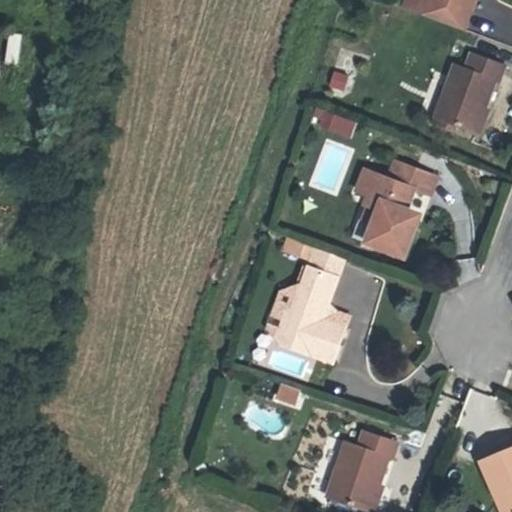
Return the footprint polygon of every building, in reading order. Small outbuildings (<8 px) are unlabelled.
[(399,0),(397,6),(404,9),(407,0),(399,0)] [(458,28),(465,8),(443,0),(407,0),(404,9),(458,28)] [(443,0),(465,8),(468,0),(443,0)] [(511,9),(508,8),(503,18),(483,9),(476,24),(511,40),(511,9)] [(17,64),(21,32),(6,31),(2,62),(17,64)] [(463,68),(452,64),(432,116),(471,131),(491,79),(497,80),(503,64),(497,62),(482,57),(469,52),(463,68)] [(482,57),(497,62),(499,57),(484,52),(482,57)] [(333,68),(327,88),(342,92),(348,73),(333,68)] [(316,107),(310,126),(350,138),(356,119),(316,107)] [(367,228),(360,247),(398,261),(410,229),(396,224),(408,193),(424,199),(431,180),(387,163),(380,182),(358,175),(350,194),(363,199),(359,211),(371,215),(367,228)] [(354,223),(367,228),(371,215),(359,211),(354,223)] [(311,250),(303,271),(330,281),(338,259),(311,250)] [(456,259),(459,279),(476,277),(473,256),(456,259)] [(277,348),(324,365),(337,331),(315,323),(330,281),(303,271),(290,309),(277,317),(271,333),(277,348)] [(374,358),(377,383),(413,379),(410,354),(374,358)] [(273,399),(295,406),(301,388),(279,381),(273,399)] [(317,507),(331,511),(361,511),(378,465),(382,467),(386,453),(353,441),(348,454),(336,450),(317,507)] [(511,511),(511,455),(479,469),(493,500),(499,497),(505,511),(511,511)] [(498,511),(505,511),(499,497),(493,500),(498,511)]
